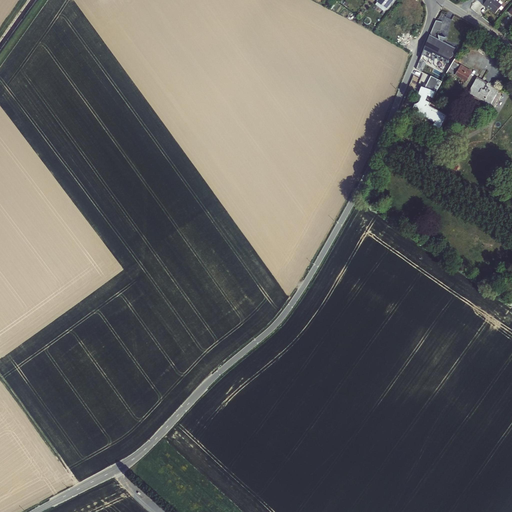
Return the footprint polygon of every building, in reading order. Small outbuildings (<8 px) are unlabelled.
[(394,0),(377,0),(377,2),(387,10),(394,0)] [(495,0),(486,0),(482,5),(487,8),(487,7),(495,13),(502,5),(495,0)] [(434,22),(429,36),(420,60),(446,73),(459,52),(435,39),(437,34),(439,35),(445,23),(434,22)] [(469,81),(473,70),(461,65),(456,76),(469,81)] [(487,83),(477,78),(467,94),(489,107),(499,90),(491,85),(490,84),(487,83)]
